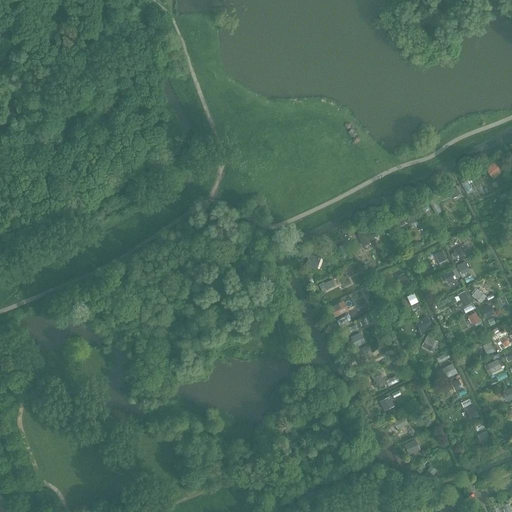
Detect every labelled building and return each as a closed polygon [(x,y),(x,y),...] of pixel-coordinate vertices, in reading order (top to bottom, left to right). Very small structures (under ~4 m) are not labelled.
[(494,180),(505,174),(499,162),(488,168),(494,180)] [(437,201),(430,204),(435,215),(442,212),(437,201)] [(434,256),(439,264),(447,259),(443,251),(434,256)] [(404,274),(397,277),(402,286),(409,283),(404,274)] [(415,295),(406,299),(409,307),(418,303),(415,295)] [(488,305),(479,310),(483,319),(492,314),(488,305)] [(476,312),(466,318),(470,326),(481,321),(476,312)] [(357,333),(343,340),(349,352),(362,345),(357,333)] [(438,342),(426,336),(420,346),(431,353),(438,342)] [(490,342),(482,346),(486,355),(494,351),(490,342)] [(498,359),(488,364),(492,374),(503,368),(498,359)] [(452,363),(441,370),(446,379),(458,373),(452,363)] [(407,440),(395,446),(402,460),(413,454),(407,440)] [(424,467),(409,475),(415,487),(430,479),(424,467)]
